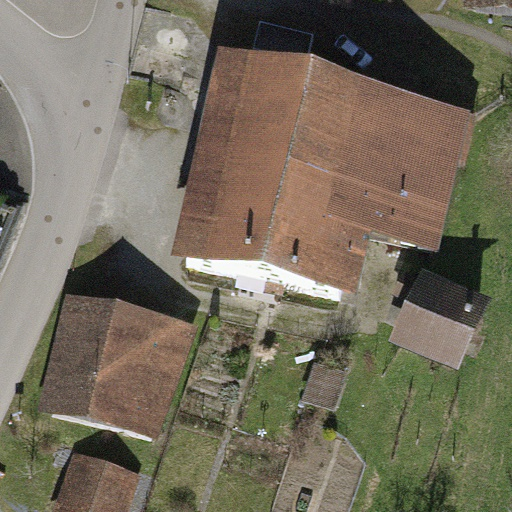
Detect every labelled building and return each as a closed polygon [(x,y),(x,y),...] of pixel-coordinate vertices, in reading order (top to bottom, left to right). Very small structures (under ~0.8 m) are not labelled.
[(511,0),(464,0),(462,15),(511,20),(511,0)] [(316,41),(259,26),(253,52),(309,67),(316,41)] [(469,121),(212,61),(164,266),(347,308),(362,241),(437,259),(469,121)] [(485,305),(416,275),(385,348),(455,377),(485,305)] [(184,330),(64,300),(33,418),(154,449),(184,330)] [(339,381),(309,371),(297,406),(328,416),(339,381)] [(125,511),(135,480),(68,460),(51,511),(125,511)]
